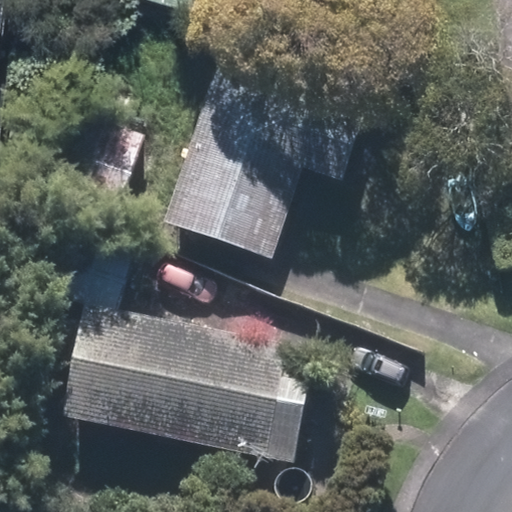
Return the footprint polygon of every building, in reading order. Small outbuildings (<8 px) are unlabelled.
[(146,0),(201,18),(206,0),(146,0)] [(262,268),(293,177),(333,191),(352,135),(205,86),(156,233),(262,268)] [(139,143),(60,118),(35,199),(114,223),(139,143)] [(131,257),(51,231),(30,296),(110,322),(131,257)] [(295,361),(73,319),(52,429),(274,471),(295,361)]
